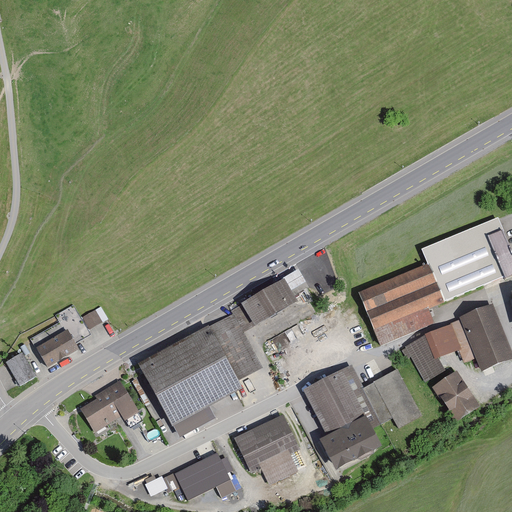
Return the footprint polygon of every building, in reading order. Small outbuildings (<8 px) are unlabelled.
[(511,275),(511,257),(496,220),(421,251),(427,266),(358,295),(379,346),(422,328),(416,313),(502,277),(503,280),(511,275)] [(241,303),(254,325),(298,300),(292,290),(306,281),(299,268),(241,303)] [(464,363),(476,359),(481,371),(511,358),(511,351),(492,305),(460,318),(461,321),(426,335),(435,359),(458,349),(464,363)] [(71,306),(55,315),(60,323),(30,340),(46,367),(76,349),(72,343),(87,334),(78,319),(71,306)] [(88,329),(106,319),(100,308),(82,318),(88,329)] [(227,317),(205,328),(233,380),(255,368),(238,337),(236,334),(227,317)] [(199,341),(143,372),(169,419),(230,386),(235,383),(233,380),(205,328),(204,328),(207,333),(205,334),(207,337),(199,342),(199,341)] [(425,336),(406,347),(407,348),(402,351),(407,359),(411,356),(425,381),(444,370),(425,336)] [(5,363),(18,386),(34,377),(21,354),(5,363)] [(369,430),(379,424),(361,389),(351,370),(340,375),(309,391),(332,434),(333,435),(338,445),(368,429),(369,430)] [(379,424),(380,424),(391,418),(397,429),(420,416),(396,370),(372,383),(361,389),(379,424)] [(480,407),(457,371),(432,387),(455,423),(480,407)] [(105,424),(114,418),(120,414),(125,422),(132,418),(137,415),(118,384),(107,390),(97,396),(99,399),(81,410),(94,431),(94,430),(94,429),(104,423),(105,424)] [(211,412),(217,409),(213,399),(207,401),(211,412)] [(259,466),(268,484),(295,471),(286,452),(295,448),(281,421),(237,443),(250,470),(259,466)] [(340,466),(363,454),(377,447),(369,430),(368,429),(338,445),(333,435),(323,440),(330,454),(337,468),(340,466)] [(220,498),(235,491),(216,454),(173,474),(186,501),(194,497),(214,487),(220,498)] [(171,487),(177,484),(171,472),(165,475),(159,478),(165,490),(171,487)] [(2,492),(0,494),(4,497),(11,490),(7,487),(5,489),(4,488),(1,491),(2,492)]
